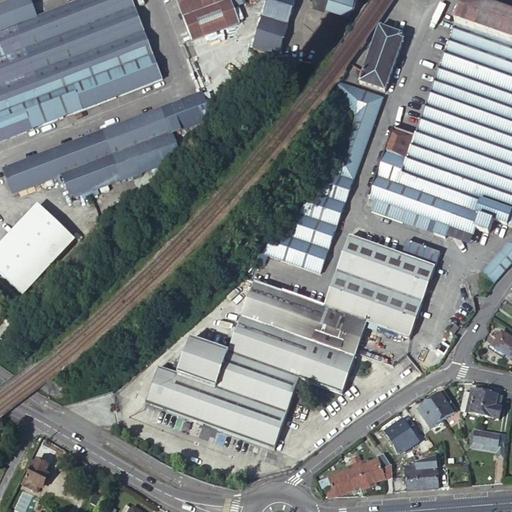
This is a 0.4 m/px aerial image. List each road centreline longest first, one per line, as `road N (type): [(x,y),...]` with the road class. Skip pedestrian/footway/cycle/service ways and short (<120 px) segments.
road 1 (residential): [(456,371),(364,422),(292,479),(287,493)]
road 2 (secondary): [(38,419),(172,496)]
road 3 (secondary): [(377,511),(511,501)]
